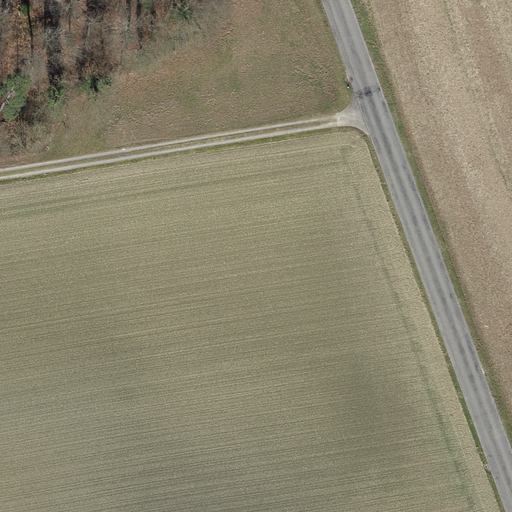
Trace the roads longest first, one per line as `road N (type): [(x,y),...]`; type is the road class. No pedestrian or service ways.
road 1 (unclassified): [(511,489),(337,0)]
road 2 (track): [(379,115),(0,173)]
